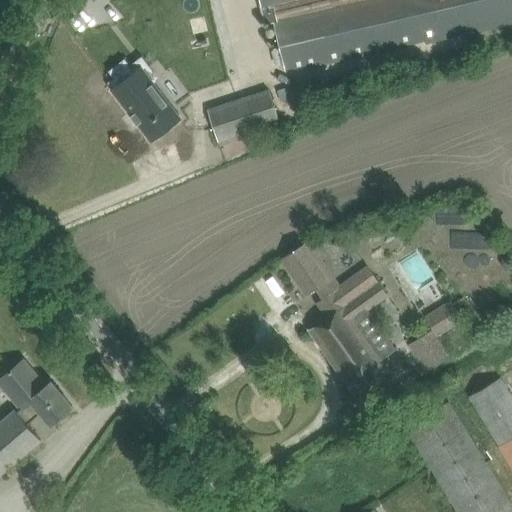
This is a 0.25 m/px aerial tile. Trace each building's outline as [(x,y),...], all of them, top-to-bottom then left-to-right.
[(511,0),(260,0),(266,24),(274,22),(285,69),(310,63),(311,67),(425,40),(426,43),(511,22),(511,0)] [(113,88),(112,88),(152,140),(158,135),(181,118),(153,82),(152,81),(141,66),(113,88)] [(231,142),(229,137),(269,124),(270,129),(282,126),(270,90),(209,110),(218,141),(220,146),(231,142)] [(308,240),(282,259),(307,295),(317,288),(334,277),(308,240)] [(381,357),(354,319),(368,309),(389,295),(379,282),(309,329),(355,395),(372,384),(391,371),(381,357)] [(354,319),(381,357),(395,347),(368,309),(354,319)] [(444,316),(431,324),(433,327),(438,336),(451,327),(444,316)] [(433,327),(408,344),(425,370),(426,371),(451,355),(440,338),(433,327)] [(0,474),(24,454),(42,440),(28,424),(41,413),(51,424),(73,406),(51,380),(45,386),(23,359),(0,378),(0,381),(22,408),(18,411),(16,409),(0,422),(0,474)] [(511,395),(505,384),(501,377),(470,396),(511,464),(511,395)] [(407,427),(459,511),(511,511),(511,504),(449,401),(407,427)]
